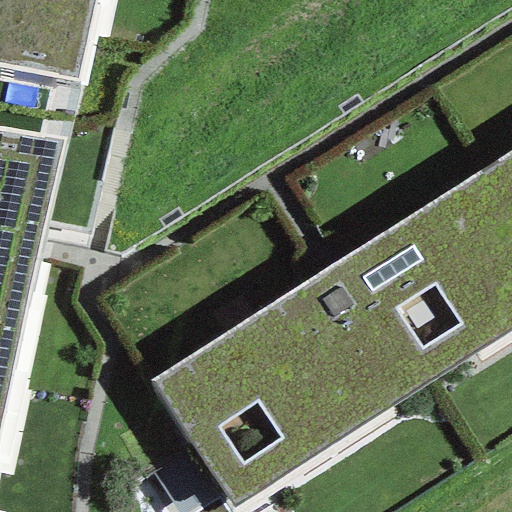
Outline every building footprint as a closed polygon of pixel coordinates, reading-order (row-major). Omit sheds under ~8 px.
[(98,0),(0,0),(0,70),(78,88),(98,0)] [(0,372),(14,375),(65,142),(0,128),(0,372)] [(511,154),(485,172),(511,212),(511,154)] [(511,333),(511,212),(485,172),(155,384),(237,511),(511,333)] [(0,436),(14,375),(0,372),(0,436)]
